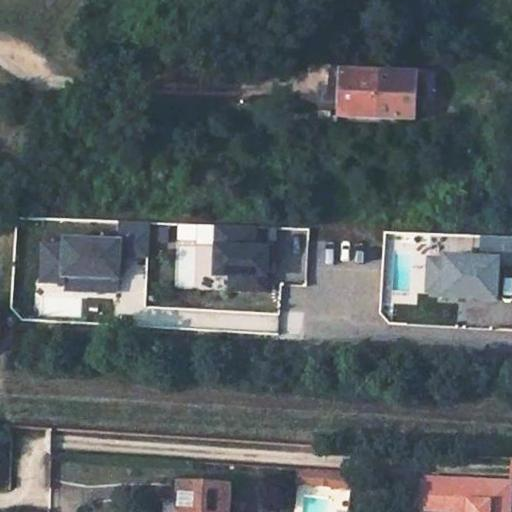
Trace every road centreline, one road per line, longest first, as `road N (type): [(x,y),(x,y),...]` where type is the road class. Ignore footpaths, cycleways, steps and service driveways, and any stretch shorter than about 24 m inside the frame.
road 1 (unknown): [(511,336),(129,305)]
road 2 (unknown): [(0,58),(53,78),(282,90)]
